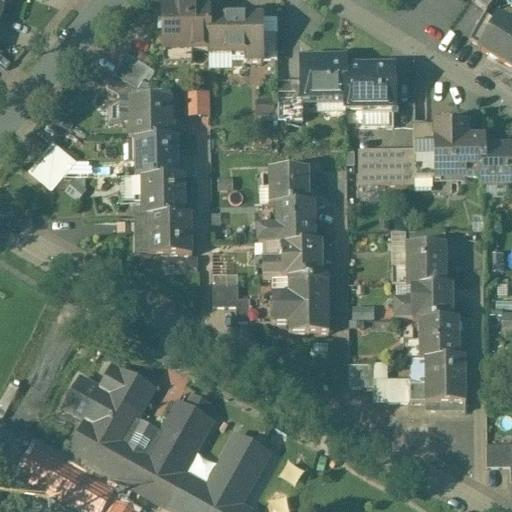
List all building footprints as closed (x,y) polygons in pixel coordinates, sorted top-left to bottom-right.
[(471,0),(471,2),(486,13),(494,0),(471,0)] [(207,11),(161,12),(162,48),(188,47),(188,53),(207,53),(207,21),(207,11)] [(495,23),(483,16),(468,43),(480,50),(479,51),(511,70),(511,28),(497,20),(495,23)] [(259,20),(207,21),(207,53),(207,58),(230,58),(230,56),(244,55),(244,65),(260,65),(259,22),(259,20)] [(275,22),(259,22),(260,65),(275,65),(275,22)] [(188,47),(162,48),(162,64),(188,63),(188,53),(188,47)] [(148,72),(124,57),(112,78),(136,92),(148,72)] [(343,62),(299,62),(299,84),(300,102),(301,102),(344,101),(344,71),(343,62)] [(391,71),(344,71),(344,101),(344,111),(392,111),(391,71)] [(136,92),(112,78),(104,91),(126,103),(130,103),(136,92)] [(299,84),(275,84),(276,125),(289,125),(289,107),(301,107),(301,102),(300,102),(299,84)] [(207,96),(183,97),(184,119),(208,118),(207,96)] [(170,103),(130,103),(126,103),(126,104),(119,104),(119,106),(110,111),(119,126),(119,128),(126,128),(127,143),(133,143),(171,142),(170,103)] [(435,128),(412,129),(412,153),(413,153),(413,181),(435,181),(434,143),(435,143),(435,128)] [(464,128),(435,128),(435,143),(434,143),(435,181),(481,180),(481,151),(480,142),(464,142),(464,128)] [(171,142),(133,143),(133,181),(140,181),(177,181),(177,142),(171,142)] [(73,166),(51,148),(39,162),(61,180),(73,166)] [(511,150),(481,151),(481,180),(481,189),(511,188),(511,150)] [(412,153),(357,154),(357,189),(413,189),(413,181),(413,153),(412,153)] [(61,180),(39,162),(27,177),(49,194),(61,180)] [(307,173),(267,174),(267,208),(273,208),(307,208),(307,173)] [(177,181),(140,181),(140,220),(184,220),(183,181),(177,181)] [(307,208),(273,208),(274,229),(274,247),(314,247),(313,208),(307,208)] [(140,220),(133,220),(133,260),(190,260),(189,220),(184,220),(140,220)] [(274,247),(274,229),(256,229),(257,248),(261,248),(274,247)] [(274,247),(261,248),(261,282),(286,282),(286,281),(320,280),(320,247),(314,247),(274,247)] [(444,248),(404,248),(404,270),(390,271),(390,289),(395,289),(444,289),(444,248)] [(320,280),(286,281),(286,282),(286,297),(287,327),(287,328),(327,328),(326,280),(320,280)] [(223,288),(211,289),(211,312),(224,311),(223,288)] [(236,288),(223,288),(224,311),(235,311),(236,311),(236,303),(237,303),(236,288)] [(444,289),(395,289),(395,305),(393,305),(393,324),(417,324),(451,323),(450,288),(444,289)] [(286,297),(270,298),(271,303),(271,325),(271,328),(287,327),(286,297)] [(237,303),(236,303),(236,311),(235,311),(235,326),(248,326),(248,303),(237,303)] [(261,326),(260,303),(248,303),(248,326),(261,326)] [(271,303),(260,303),(261,326),(271,325),(271,303)] [(370,311),(351,312),(352,323),(370,323),(370,311)] [(451,323),(417,324),(417,343),(403,344),(403,362),(423,362),(457,362),(456,323),(451,323)] [(457,362),(423,362),(423,388),(407,388),(408,406),(424,406),(424,407),(434,407),(434,413),(462,413),(462,415),(464,415),(463,407),(464,407),(463,362),(457,362)] [(361,368),(348,368),(348,391),(361,391),(361,368)] [(373,368),(361,368),(361,391),(372,391),(373,391),(373,383),(374,383),(373,368)] [(374,383),(373,383),(373,391),(372,391),(372,406),(385,406),(385,383),(374,383)] [(184,411),(176,407),(148,458),(142,455),(147,447),(134,440),(130,448),(124,445),(141,415),(106,396),(90,426),(85,423),(66,457),(92,471),(93,471),(119,485),(118,486),(119,486),(120,486),(146,500),(145,501),(146,502),(147,501),(167,511),(247,511),(240,508),(269,454),(233,434),(203,488),(187,480),(182,477),(211,425),(203,421),(209,409),(191,399),(184,411)] [(511,463),(511,447),(498,448),(498,471),(509,471),(510,470),(510,463),(511,463)] [(498,448),(485,448),(485,471),(498,471),(498,448)]
